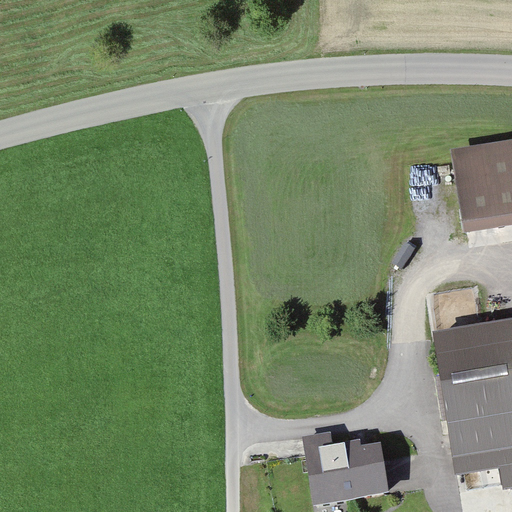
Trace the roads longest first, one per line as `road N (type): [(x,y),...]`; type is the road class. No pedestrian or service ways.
road 1 (tertiary): [(511,70),(319,74),(0,136)]
road 2 (track): [(210,91),(238,438),(236,511)]
